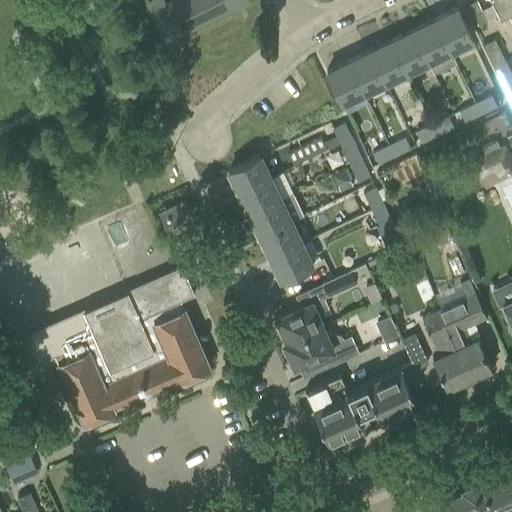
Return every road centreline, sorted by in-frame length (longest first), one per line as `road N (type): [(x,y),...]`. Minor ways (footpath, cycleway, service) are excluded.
road 1 (tertiary): [(329,488),(511,405)]
road 2 (residential): [(181,150),(308,33)]
road 3 (unclassified): [(286,392),(159,450)]
